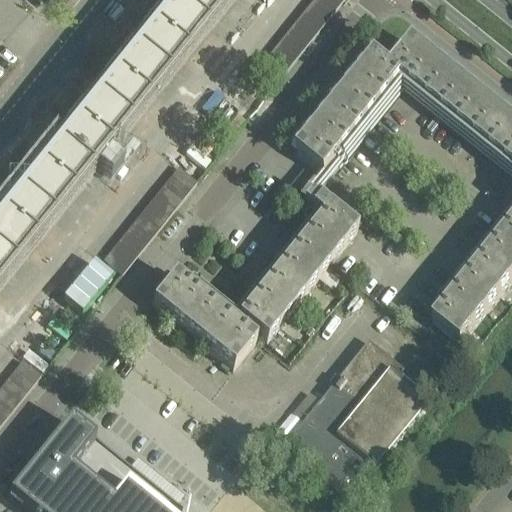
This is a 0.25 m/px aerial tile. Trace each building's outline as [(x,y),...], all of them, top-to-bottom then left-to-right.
[(175,0),(0,217),(0,283),(228,0),(175,0)] [(322,0),(315,0),(311,6),(329,21),(337,12),(322,0)] [(322,0),(337,12),(345,2),(341,0),(322,0)] [(322,30),(329,21),(311,6),(303,15),(322,30)] [(303,15),(296,24),(314,40),(322,30),(303,15)] [(307,49),(314,40),(296,24),(288,34),(307,49)] [(288,34),(281,43),(299,58),(307,49),(288,34)] [(292,67),(299,58),(281,43),(273,52),(292,67)] [(511,127),(413,48),(391,74),(375,61),(297,158),(325,181),(402,86),(511,174),(511,226),(432,326),(461,349),(511,284),(511,127)] [(273,52),(266,62),(284,77),(292,67),(273,52)] [(277,86),(284,77),(266,62),(258,71),(277,86)] [(178,171),(170,180),(189,195),(196,186),(178,171)] [(181,205),(189,195),(170,180),(163,190),(181,205)] [(163,190),(155,199),(174,214),(181,205),(163,190)] [(310,198),(305,204),(302,208),(307,212),(301,220),(313,229),(237,324),(266,347),(332,265),(356,235),(310,198)] [(166,223),(174,214),(155,199),(147,208),(166,223)] [(147,208),(140,218),(159,233),(166,223),(147,208)] [(151,242),(159,233),(140,218),(132,227),(151,242)] [(132,227),(125,236),(144,251),(151,242),(132,227)] [(136,261),(144,251),(125,236),(117,246),(136,261)] [(117,246),(110,255),(129,270),(136,261),(117,246)] [(121,279),(129,270),(110,255),(102,264),(121,279)] [(232,374),(255,345),(174,280),(151,309),(232,374)] [(386,377),(328,449),(362,476),(448,369),(410,338),(382,373),(386,377)] [(0,358),(0,368),(7,376),(20,363),(8,350),(0,358)] [(22,364),(14,373),(33,388),(41,379),(22,364)] [(26,398),(33,388),(14,373),(7,383),(26,398)] [(7,383),(0,391),(0,392),(18,407),(26,398),(7,383)] [(0,407),(10,416),(18,407),(0,392),(0,407)] [(0,407),(0,423),(3,426),(10,416),(0,407)] [(177,511),(116,463),(114,466),(100,454),(102,451),(70,425),(8,501),(21,511),(177,511)] [(260,433),(226,476),(240,487),(268,510),(270,511),(332,511),(342,500),(321,483),(317,488),(300,474),(312,459),(302,451),(290,466),(277,455),(281,450),(260,433)]
